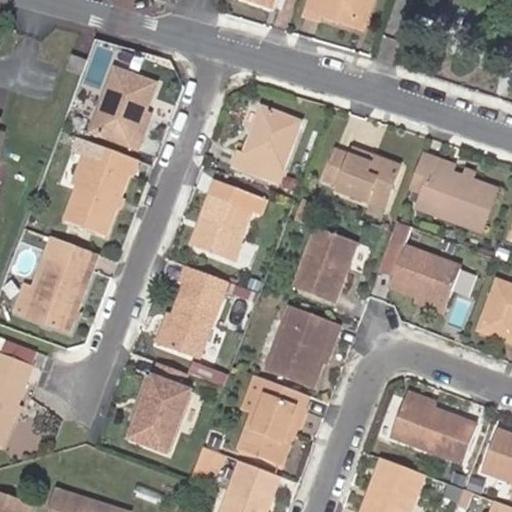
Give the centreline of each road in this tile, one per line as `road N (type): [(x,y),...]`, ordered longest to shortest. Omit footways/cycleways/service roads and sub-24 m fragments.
road 1 (residential): [(220,46),(91,388)]
road 2 (residential): [(220,46),(511,139)]
road 3 (residential): [(511,393),(418,360),(387,359),(365,382),(316,511)]
road 4 (residential): [(54,0),(220,46)]
